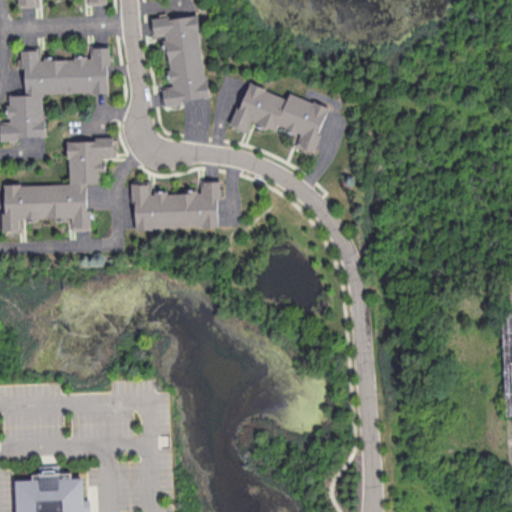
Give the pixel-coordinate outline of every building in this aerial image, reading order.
[(209,98),(198,13),(152,19),(154,37),(165,35),(171,86),(163,87),(165,104),(209,98)] [(111,91),(108,43),(90,44),(91,55),(40,58),(39,47),(21,48),(22,68),(25,68),(26,93),(8,94),(10,121),(0,121),(0,122),(1,139),(46,137),(44,94),(111,91)] [(330,107),(289,92),(287,97),(249,82),(232,125),(247,131),(251,121),(277,131),(279,126),(302,135),(298,144),(313,150),(330,107)] [(5,183),(3,230),(22,231),(22,218),(72,220),(72,229),(89,230),(91,182),(105,182),(106,155),(114,156),(115,137),(96,136),(96,141),(70,140),(68,185),(5,183)] [(135,228),(220,226),(219,179),(203,180),(203,191),(167,192),(167,189),(151,190),(151,181),(134,182),(135,228)] [(511,311),(502,311),(506,415),(511,415),(511,311)] [(17,511),(17,481),(34,480),(34,474),(73,472),(73,479),(86,479),(87,500),(91,500),(91,511),(17,511)]
